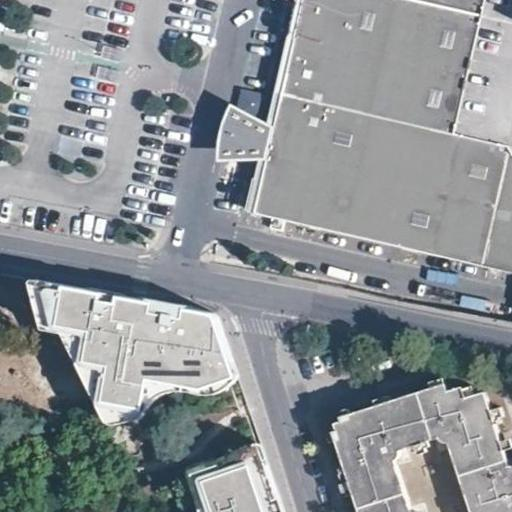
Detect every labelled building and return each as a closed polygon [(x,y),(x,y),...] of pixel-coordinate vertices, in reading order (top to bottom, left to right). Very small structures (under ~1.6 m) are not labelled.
[(290,72),(307,0),(299,0),(271,119),(269,127),(262,156),(249,207),(253,208),(256,209),(290,72)] [(511,0),(307,0),(290,72),(256,209),(318,224),(341,230),(467,260),(501,268),(511,270),(511,0)] [(97,55),(122,61),(125,52),(99,47),(97,55)] [(121,69),(95,62),(93,68),(95,68),(92,79),(116,85),(119,74),(120,74),(121,69)] [(269,127),(271,119),(233,99),(233,100),(227,113),(225,117),(222,128),(220,140),(218,157),(262,156),(269,127)] [(210,317),(64,288),(56,328),(85,333),(79,364),(108,369),(102,399),(138,407),(144,378),(198,389),(231,378),(210,317)] [(428,384),(429,390),(444,385),(441,379),(428,384)] [(511,511),(511,463),(507,462),(504,450),(501,442),(496,426),(491,412),(484,392),(474,395),(462,398),(460,390),(460,388),(446,392),(444,385),(429,390),(411,396),(394,402),(389,403),(374,408),(348,417),(349,421),(340,424),(331,426),(334,435),(337,443),(345,470),(354,495),(359,511),(412,511),(397,463),(401,457),(402,450),(409,448),(430,442),(439,439),(444,444),(447,446),(451,445),(472,511),(511,511)] [(471,387),(460,390),(462,398),(474,395),(471,387)] [(392,396),(394,402),(411,396),(409,390),(406,391),(404,388),(394,391),(395,395),(392,396)] [(372,402),(374,408),(389,403),(386,398),(372,402)] [(501,409),(491,412),(496,426),(502,423),(501,419),(503,418),(501,409)] [(336,413),(340,424),(349,421),(348,417),(346,411),(336,413)] [(330,445),(337,443),(334,435),(328,437),(330,445)] [(501,442),(504,450),(511,447),(511,446),(510,440),(501,442)] [(431,446),(430,442),(409,448),(411,453),(415,452),(417,455),(425,453),(426,448),(431,446)] [(199,478),(211,511),(236,511),(240,511),(283,511),(265,457),(199,478)] [(346,497),(354,495),(345,470),(338,471),(343,484),(339,486),(342,496),(346,495),(346,497)]
